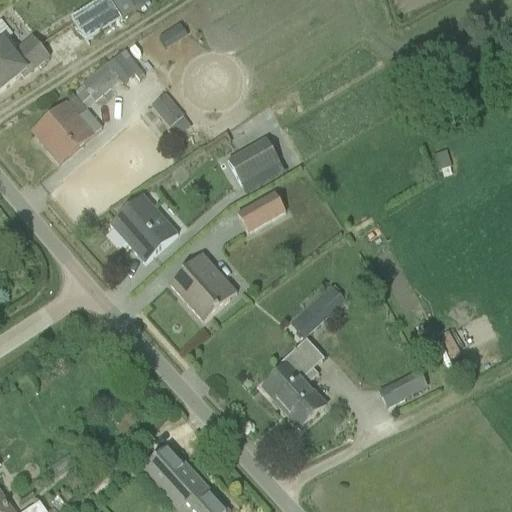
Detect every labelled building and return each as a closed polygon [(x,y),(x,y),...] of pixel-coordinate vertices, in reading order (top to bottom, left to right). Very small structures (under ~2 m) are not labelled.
[(105,0),(71,22),(85,46),(148,6),(144,0),(105,0)] [(23,84),(49,63),(31,43),(18,54),(9,42),(12,39),(0,25),(0,96),(20,81),(23,84)] [(160,34),(147,38),(154,56),(166,51),(160,34)] [(59,169),(102,133),(86,115),(119,87),(121,90),(135,79),(140,85),(144,81),(125,55),(105,70),(105,69),(80,90),(84,95),(33,138),(42,150),(44,148),(48,153),(46,154),(59,169)] [(178,141),(191,131),(165,100),(150,112),(168,133),(170,132),(178,141)] [(264,145),(228,166),(245,199),(285,178),(264,145)] [(274,198),(236,219),(247,240),(284,220),(274,198)] [(144,270),(178,240),(142,201),(109,231),(144,270)] [(169,290),(203,329),(236,299),(202,261),(169,290)] [(329,291),(289,329),(304,344),(345,308),(329,291)] [(262,393),(300,434),(326,410),(307,390),(317,381),(312,374),(322,365),(306,346),(278,370),(283,375),(262,393)] [(378,397),(386,414),(426,394),(417,377),(378,397)] [(172,511),(221,511),(167,452),(140,477),(172,511)] [(56,481),(73,470),(68,461),(51,472),(56,481)] [(107,474),(116,484),(126,475),(118,465),(107,474)] [(49,511),(63,511),(74,503),(65,494),(48,510),(49,511)] [(41,511),(39,508),(33,511),(10,511),(0,496),(0,511),(41,511)]
